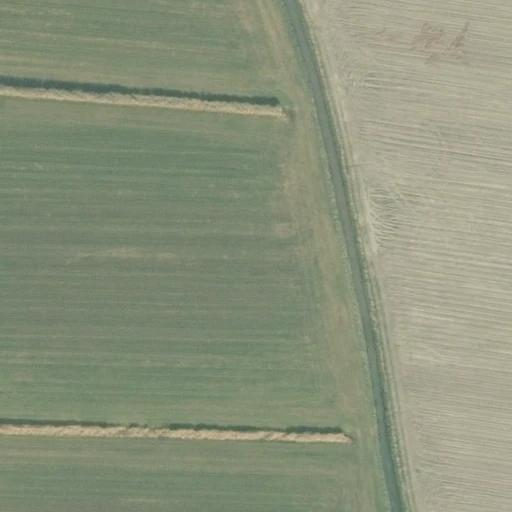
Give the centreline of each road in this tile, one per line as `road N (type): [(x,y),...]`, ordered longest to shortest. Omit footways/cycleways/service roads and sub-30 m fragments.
road 1 (track): [(430,511),(371,198),(315,0)]
road 2 (track): [(382,511),(303,82),(272,0)]
